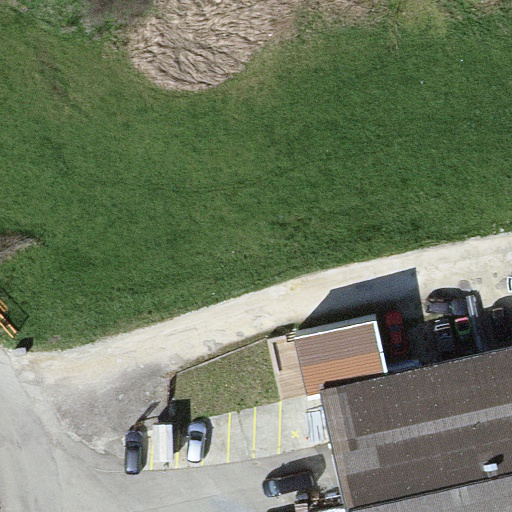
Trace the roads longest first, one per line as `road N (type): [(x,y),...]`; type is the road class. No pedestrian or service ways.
road 1 (unknown): [(16,410),(222,323),(511,255)]
road 2 (unclassified): [(37,511),(16,410),(0,392)]
